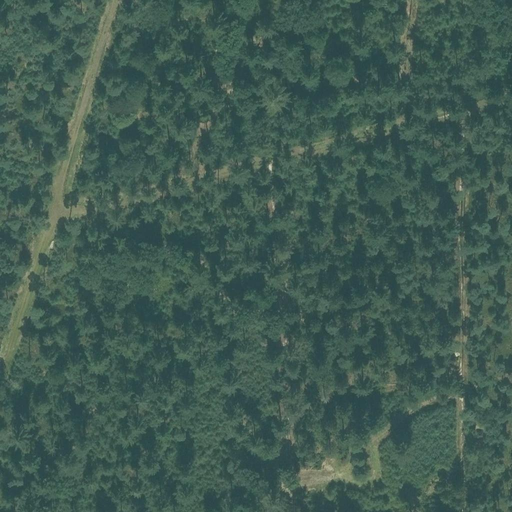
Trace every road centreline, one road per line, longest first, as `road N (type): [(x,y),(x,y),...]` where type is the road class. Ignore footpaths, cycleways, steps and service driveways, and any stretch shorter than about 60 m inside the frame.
road 1 (track): [(55,223),(511,93)]
road 2 (track): [(120,0),(0,408)]
road 3 (track): [(466,511),(458,108)]
road 4 (track): [(406,122),(411,0)]
